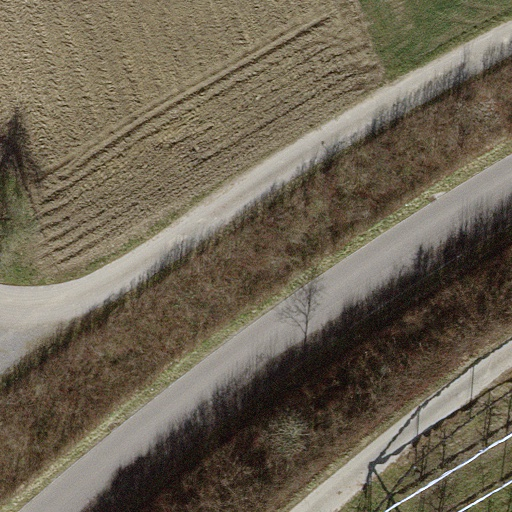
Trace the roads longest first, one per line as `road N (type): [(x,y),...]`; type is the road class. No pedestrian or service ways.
road 1 (track): [(511,43),(333,145),(108,295),(38,310),(0,305)]
road 2 (tertiary): [(76,511),(302,331),(511,191)]
road 3 (track): [(325,511),(511,362)]
